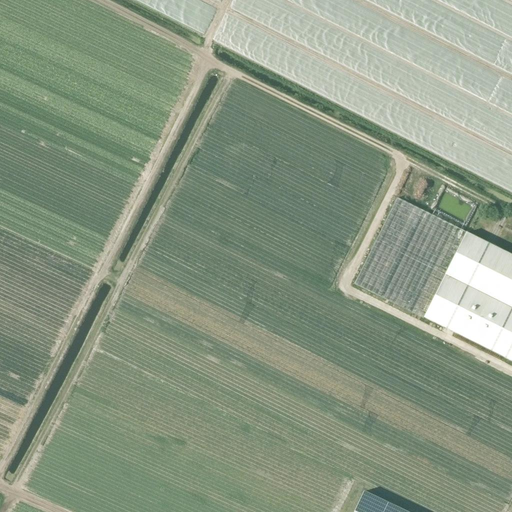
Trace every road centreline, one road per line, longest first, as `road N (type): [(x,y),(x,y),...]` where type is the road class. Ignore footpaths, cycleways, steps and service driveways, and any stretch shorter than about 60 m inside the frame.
road 1 (track): [(2,511),(230,71),(400,158),(345,287),(511,372)]
road 2 (track): [(0,470),(210,62),(207,44),(228,0)]
road 3 (track): [(400,158),(502,210),(489,243)]
